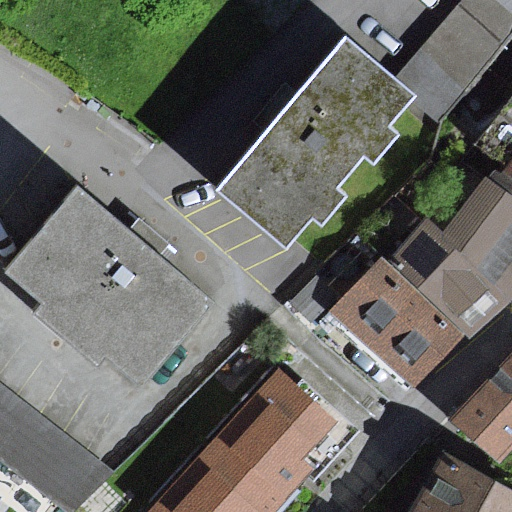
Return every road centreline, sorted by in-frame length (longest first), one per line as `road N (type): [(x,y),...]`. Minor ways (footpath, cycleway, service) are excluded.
road 1 (residential): [(0,50),(154,186),(247,283)]
road 2 (residential): [(328,511),(511,322)]
